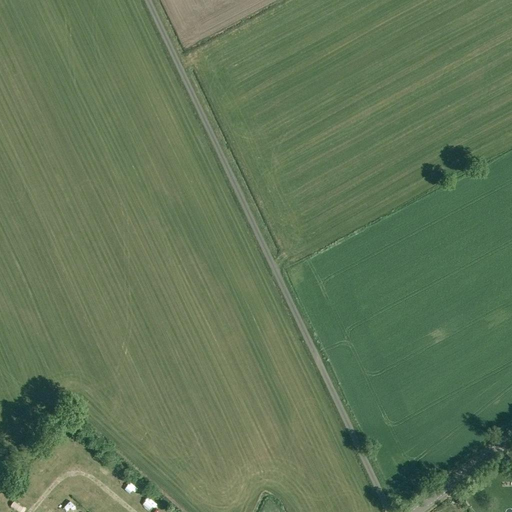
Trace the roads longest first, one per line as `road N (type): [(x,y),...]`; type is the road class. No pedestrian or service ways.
road 1 (unclassified): [(390,511),(149,0)]
road 2 (track): [(31,511),(56,482),(85,475),(132,511)]
road 3 (tertiary): [(418,511),(511,437)]
